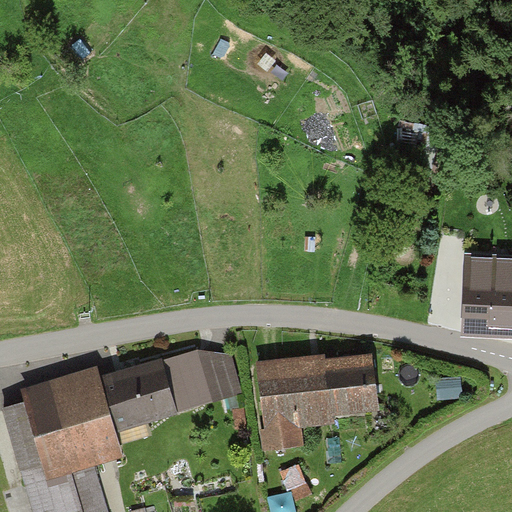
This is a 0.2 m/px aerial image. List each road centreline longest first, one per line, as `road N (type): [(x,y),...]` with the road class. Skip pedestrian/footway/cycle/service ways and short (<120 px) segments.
road 1 (unclassified): [(511,359),(421,334),(246,316),(0,354)]
road 2 (unclassified): [(353,511),(405,464),(511,404)]
road 3 (unknown): [(0,379),(29,511)]
